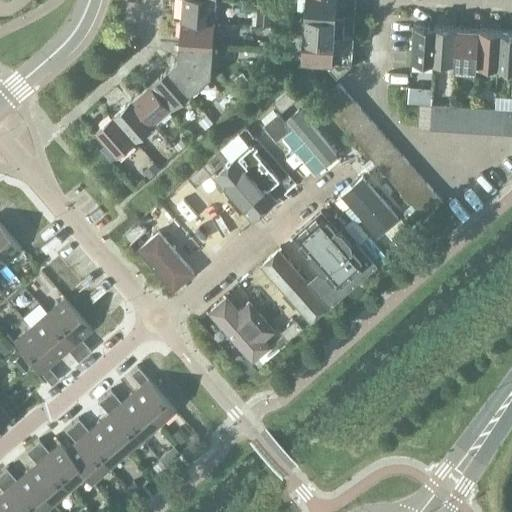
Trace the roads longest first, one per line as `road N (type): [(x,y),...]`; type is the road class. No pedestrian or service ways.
road 1 (residential): [(156,324),(344,164)]
road 2 (residential): [(156,324),(0,133)]
road 3 (residential): [(0,453),(156,324)]
road 4 (secondary): [(511,387),(407,511)]
road 5 (tertiary): [(0,102),(70,42),(92,0)]
